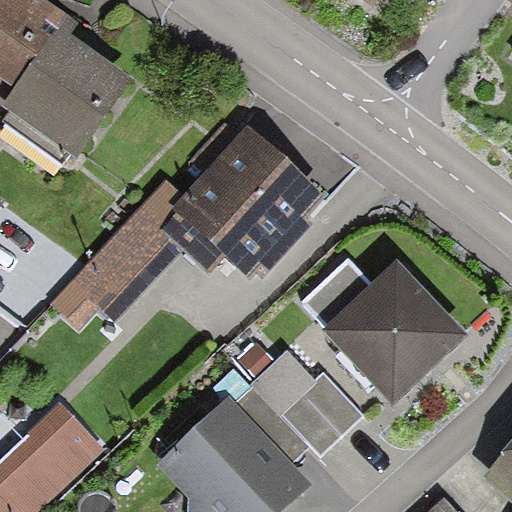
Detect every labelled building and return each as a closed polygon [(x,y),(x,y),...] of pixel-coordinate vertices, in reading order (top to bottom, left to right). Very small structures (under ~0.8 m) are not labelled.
[(128,87),(8,0),(0,0),(0,68),(30,90),(17,108),(79,154),(128,87)] [(318,198),(247,137),(181,212),(158,192),(58,306),(70,316),(91,292),(105,305),(169,232),(206,264),(220,248),(251,274),(318,198)] [(397,274),(334,333),(394,396),(456,337),(397,274)] [(312,392),(284,362),(158,474),(192,511),(277,511),(306,486),(286,464),(350,407),(326,380),(312,392)] [(33,511),(95,451),(58,413),(0,470),(0,507),(4,511),(33,511)] [(511,463),(498,480),(511,491),(511,463)]
